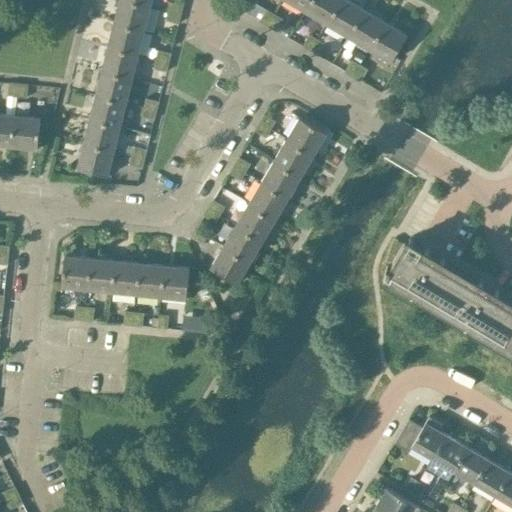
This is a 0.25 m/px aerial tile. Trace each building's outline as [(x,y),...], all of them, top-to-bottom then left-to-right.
[(119,0),(114,22),(144,30),(150,6),(126,0),(119,0)] [(288,0),(305,10),(310,0),(288,0)] [(310,0),(305,10),(326,22),(339,0),(310,0)] [(339,0),(326,22),(348,35),(363,8),(349,0),(339,0)] [(168,10),(181,14),(183,5),(170,1),(168,10)] [(348,35),(369,48),(385,21),(363,8),(348,35)] [(259,20),(267,25),(274,13),(266,9),(259,20)] [(165,20),(179,23),(181,14),(168,10),(165,20)] [(267,25),(276,30),(282,18),(274,13),(267,25)] [(369,48),(391,61),(407,34),(385,21),(369,48)] [(108,46),(138,54),(144,30),(114,22),(108,46)] [(302,45),(310,50),(317,38),(309,34),(302,45)] [(310,50),(318,55),(325,43),(317,38),(310,50)] [(102,70),(132,78),(138,54),(108,46),(102,70)] [(156,59),(169,62),(171,53),(158,49),(156,59)] [(153,68),(166,71),(169,62),(156,59),(153,68)] [(345,70),(353,75),(360,64),(351,59),(345,70)] [(353,75),(361,80),(368,68),(360,64),(353,75)] [(96,95),(126,102),(132,78),(102,70),(96,95)] [(8,95),(17,96),(18,83),(9,82),(8,95)] [(17,96),(26,97),(28,84),(18,83),(17,96)] [(90,119),(120,126),(126,102),(96,95),(90,119)] [(143,107),(157,110),(159,101),(146,97),(143,107)] [(141,116),(154,119),(157,110),(143,107),(141,116)] [(0,144),(12,145),(15,114),(0,112),(0,144)] [(12,145),(37,148),(41,117),(15,114),(12,145)] [(259,122),(270,129),(275,121),(264,114),(259,122)] [(286,138),(313,154),(326,132),(299,116),(286,138)] [(83,143),(114,150),(120,126),(90,119),(83,143)] [(254,130),(266,137),(270,129),(259,122),(254,130)] [(274,159),(300,175),(313,154),(286,138),(274,159)] [(77,167),(107,175),(114,150),(83,143),(77,167)] [(131,155),(144,158),(147,149),(134,145),(131,155)] [(129,164),(142,167),(144,158),(131,155),(129,164)] [(234,164),(245,171),(250,163),(238,156),(234,164)] [(261,181),(288,196),(300,175),(274,159),(261,181)] [(229,173),(240,180),(245,171),(234,164),(229,173)] [(248,202),(275,218),(288,196),(261,181),(248,202)] [(208,207),(220,214),(225,206),(213,199),(208,207)] [(236,223),(263,239),(275,218),(248,202),(236,223)] [(203,215),(215,222),(220,214),(208,207),(203,215)] [(223,245),(250,260),(263,239),(236,223),(223,245)] [(191,237),(202,244),(207,235),(196,229),(191,237)] [(511,352),(511,298),(408,236),(404,243),(394,238),(386,259),(392,263),(390,267),(387,265),(384,271),(386,272),(384,277),(511,352)] [(0,253),(8,254),(9,245),(0,244),(0,253)] [(210,267),(237,282),(250,260),(223,245),(210,267)] [(0,263),(7,264),(8,254),(0,253),(0,263)] [(61,285),(87,288),(90,257),(65,254),(62,280),(61,285)] [(87,288),(111,290),(114,259),(90,257),(87,288)] [(111,290),(136,293),(139,262),(114,259),(111,290)] [(136,293),(161,295),(164,265),(139,262),(136,293)] [(161,295),(186,298),(189,267),(164,265),(161,295)] [(74,319),(84,320),(85,306),(76,305),(74,319)] [(84,320),(93,320),(94,307),(85,306),(84,320)] [(123,324),(133,325),(134,311),(125,310),(123,324)] [(133,325),(142,326),(144,312),(134,311),(133,325)] [(158,327),(167,328),(168,314),(159,314),(158,327)] [(432,457),(432,458),(447,433),(439,428),(442,423),(429,416),(426,421),(423,426),(408,418),(394,442),(409,451),(411,446),(432,457)] [(453,470),(468,445),(447,433),(432,458),(432,457),(426,467),(448,480),(453,470)] [(453,470),(474,482),(489,457),(468,445),(453,470)] [(474,482),(495,495),(510,470),(489,457),(474,482)] [(495,495),(511,504),(511,471),(510,470),(495,495)] [(404,488),(412,492),(419,481),(411,477),(404,488)] [(412,492),(419,497),(426,486),(419,481),(412,492)] [(2,491),(7,499),(19,494),(15,485),(2,491)] [(386,486),(373,508),(380,511),(417,511),(420,507),(411,501),(386,486)] [(7,499),(11,508),(23,502),(19,494),(7,499)] [(446,511),(456,511),(460,506),(453,501),(446,511)]
